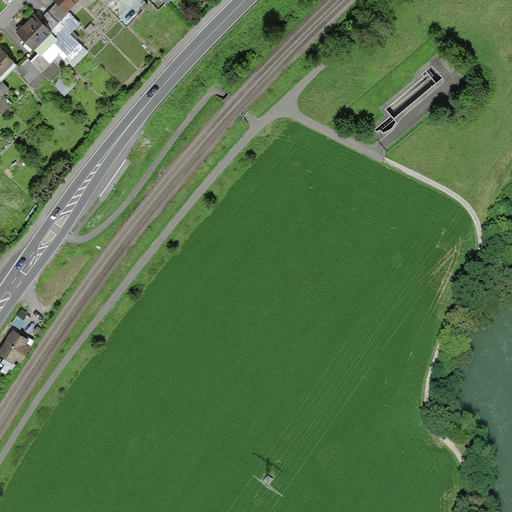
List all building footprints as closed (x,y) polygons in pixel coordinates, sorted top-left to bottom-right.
[(56,0),(58,2),(67,10),(76,0),(56,0)] [(149,3),(146,0),(129,0),(115,15),(127,26),(149,3)] [(58,2),(41,19),(52,30),(49,33),(54,38),(40,52),(31,62),(29,60),(19,71),(30,82),(35,76),(39,80),(45,75),(49,79),(60,67),(57,64),(79,41),(70,32),(79,23),(67,10),(58,2)] [(35,47),(40,52),(54,38),(49,33),(52,30),(41,19),(35,14),(17,32),(34,48),(35,47)] [(0,48),(0,78),(1,80),(15,65),(12,62),(14,60),(1,48),(0,48)] [(452,72),(457,68),(446,54),(441,58),(452,72)] [(0,78),(0,96),(1,97),(10,88),(1,80),(0,78)] [(27,339),(14,331),(1,351),(13,359),(16,355),(21,358),(29,346),(24,343),(27,339)]
